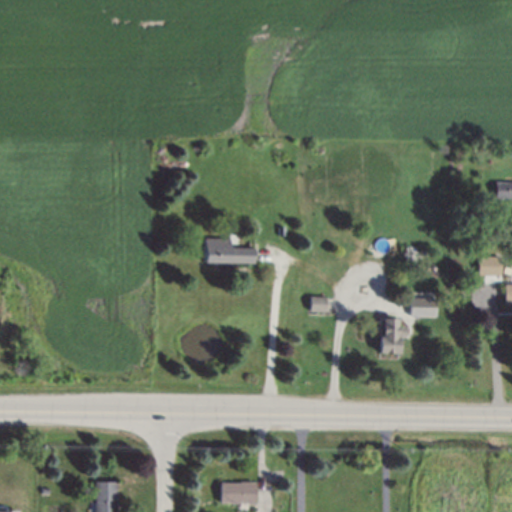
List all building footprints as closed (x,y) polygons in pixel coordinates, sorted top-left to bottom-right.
[(488,197),(488,181),(511,181),(511,197),(488,197)] [(248,246),(248,261),(219,261),(219,265),(197,265),(198,236),(223,236),(223,246),(248,246)] [(469,273),(469,249),(496,249),(496,273),(469,273)] [(511,304),(497,304),(497,282),(511,282),(511,304)] [(407,315),(434,315),(433,294),(407,295),(407,315)] [(319,310),(304,310),(304,295),(319,296),(319,310)] [(374,352),(375,317),(391,318),(391,325),(400,326),(399,335),(392,335),(391,353),(374,352)] [(115,511),(93,511),(94,481),(116,482),(115,511)] [(219,502),(219,485),(241,485),(241,482),(253,482),(253,503),(219,502)]
